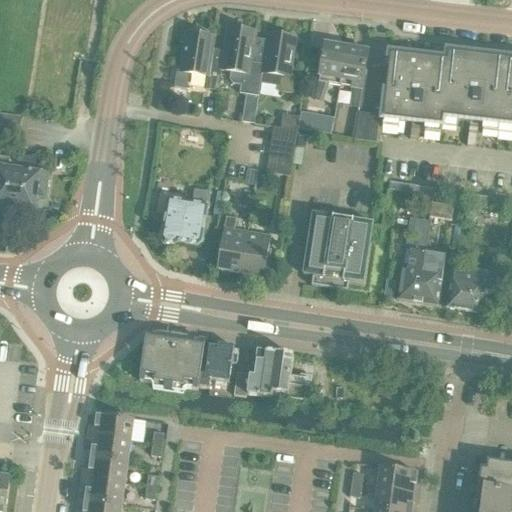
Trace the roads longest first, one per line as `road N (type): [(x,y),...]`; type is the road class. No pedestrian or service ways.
road 1 (secondary): [(114,315),(154,313),(511,364)]
road 2 (secondary): [(511,350),(120,284)]
road 3 (tertiary): [(99,193),(128,42),(176,0)]
road 4 (tertiary): [(312,0),(511,22)]
road 5 (tertiary): [(55,461),(76,331)]
